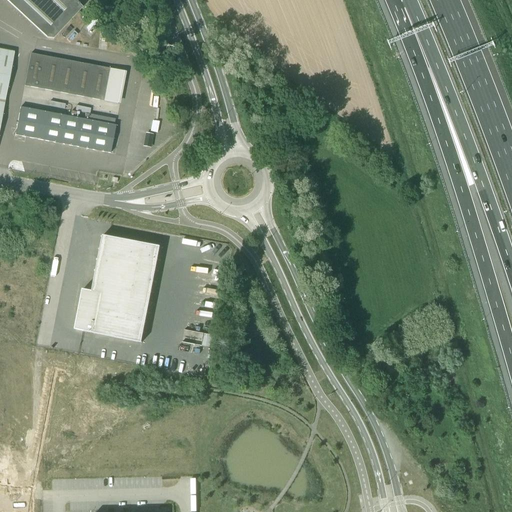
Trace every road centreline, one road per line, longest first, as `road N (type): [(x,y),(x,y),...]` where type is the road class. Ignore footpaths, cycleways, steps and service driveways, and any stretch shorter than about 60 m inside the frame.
road 1 (motorway): [(407,4),(511,359)]
road 2 (secondary): [(401,511),(381,439),(262,199)]
road 3 (secondary): [(242,210),(365,441),(384,511)]
road 4 (motorway): [(407,4),(511,268)]
road 5 (motorway): [(511,176),(442,0)]
road 6 (secondary): [(250,154),(191,0)]
road 7 (secondary): [(176,0),(223,155)]
